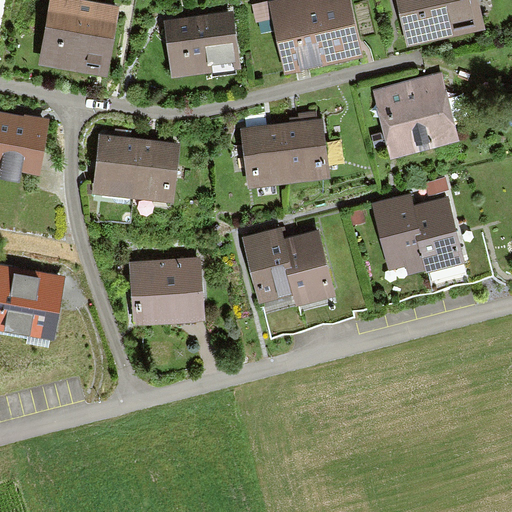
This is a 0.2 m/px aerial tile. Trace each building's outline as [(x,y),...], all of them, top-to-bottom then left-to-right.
[(111,5),(84,0),(45,0),(34,60),(99,71),(111,5)] [(342,0),(271,0),(268,1),(282,67),(354,52),(342,0)] [(471,0),(394,0),(404,41),(478,23),(471,0)] [(225,12),(159,21),(167,75),(232,66),(225,12)] [(436,76),(371,93),(387,155),(452,138),(436,76)] [(39,118),(0,110),(0,168),(30,173),(39,118)] [(319,117),(282,122),(289,174),(326,169),(319,117)] [(282,122),(245,127),(252,179),(289,174),(282,122)] [(139,139),(103,135),(97,187),(134,190),(139,139)] [(176,143),(139,139),(134,190),(170,194),(176,143)] [(385,263),(421,254),(408,204),(405,193),(369,202),(385,263)] [(445,194),(408,204),(421,254),(424,267),(461,258),(445,194)] [(253,299),(289,290),(276,239),(273,228),(237,237),(253,299)] [(313,230),(276,239),(289,290),(292,303),(329,294),(313,230)] [(195,257),(127,260),(130,320),(198,316),(195,257)] [(59,272),(0,259),(0,325),(45,335),(59,272)]
